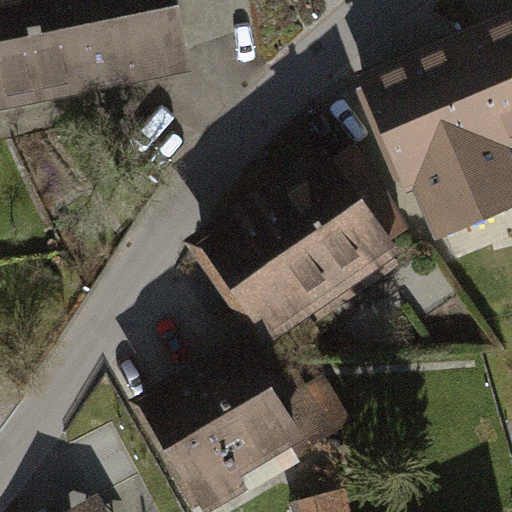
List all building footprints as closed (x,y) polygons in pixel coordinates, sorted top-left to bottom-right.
[(198,0),(0,0),(0,99),(209,66),(198,0)] [(511,11),(362,75),(404,173),(419,167),(444,227),(511,199),(511,170),(498,138),(511,132),(511,11)] [(354,137),(199,240),(256,329),(409,223),(354,137)] [(240,335),(142,395),(207,502),(347,420),(323,379),(307,388),(297,369),(262,376),(240,335)] [(0,355),(0,444),(45,402),(0,355)]
